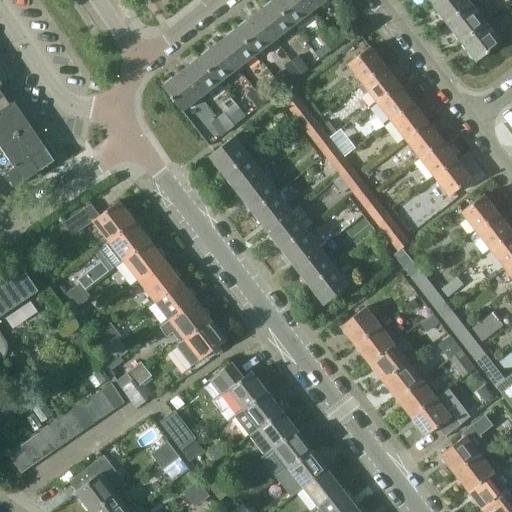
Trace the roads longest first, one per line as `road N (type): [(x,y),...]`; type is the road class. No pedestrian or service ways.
road 1 (unclassified): [(132,138),(420,511)]
road 2 (unclassified): [(0,2),(68,101),(114,114)]
road 3 (unclassified): [(0,230),(132,138)]
road 4 (unclassified): [(472,120),(379,0)]
